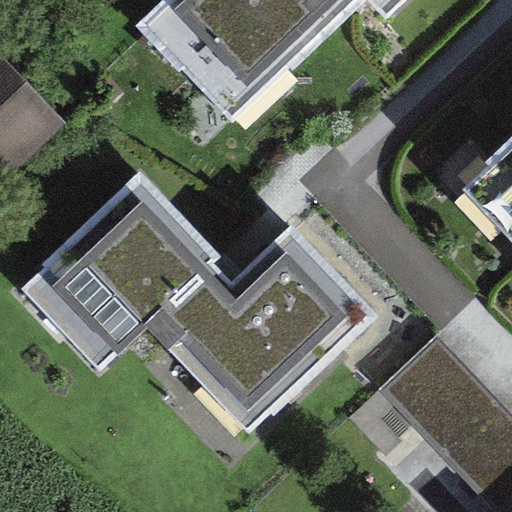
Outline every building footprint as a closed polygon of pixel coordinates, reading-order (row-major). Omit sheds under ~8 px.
[(172,0),(138,32),(233,133),(367,9),(387,30),(418,0),(172,0)] [(0,58),(0,194),(68,130),(0,58)] [(511,155),(466,198),(511,247),(511,155)] [(141,192),(26,299),(102,380),(146,339),(247,446),(379,323),(292,230),(230,287),(141,192)] [(511,419),(436,340),(379,394),(491,511),(507,511),(511,508),(511,419)]
